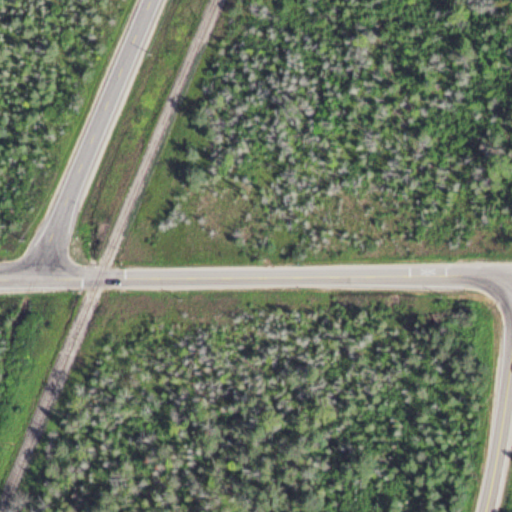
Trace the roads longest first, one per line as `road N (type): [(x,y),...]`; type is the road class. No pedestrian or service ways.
road 1 (tertiary): [(511,273),(35,274)]
road 2 (tertiary): [(35,274),(148,0)]
road 3 (tertiary): [(483,511),(511,343)]
